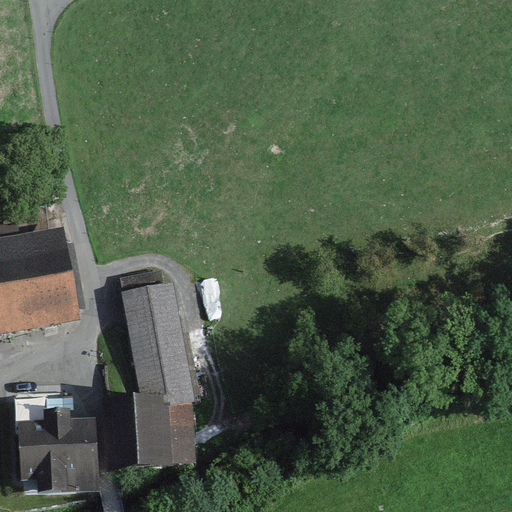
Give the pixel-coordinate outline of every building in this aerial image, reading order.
[(6,195),(0,195),(0,214),(10,213),(6,195)] [(0,226),(0,240),(19,237),(17,224),(0,226)] [(0,338),(83,323),(65,229),(19,237),(0,240),(0,338)] [(162,272),(119,280),(141,399),(163,398),(164,406),(192,405),(196,405),(174,285),(165,287),(162,272)] [(141,399),(102,401),(107,475),(174,471),(174,468),(197,466),(192,405),(164,406),(163,398),(141,399)] [(38,497),(99,494),(96,420),(71,422),(70,412),(48,413),(47,400),(14,402),(16,434),(19,434),(21,484),(38,483),(38,497)]
